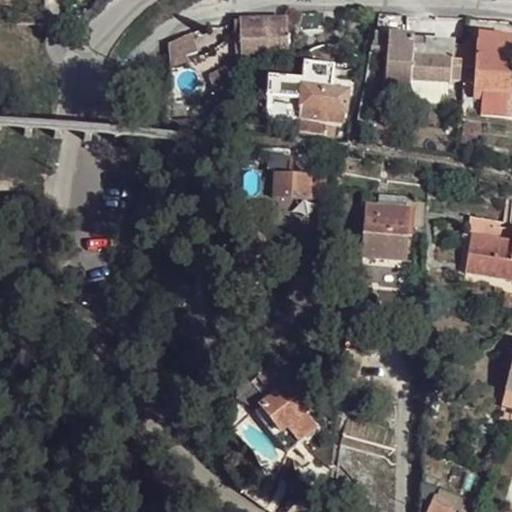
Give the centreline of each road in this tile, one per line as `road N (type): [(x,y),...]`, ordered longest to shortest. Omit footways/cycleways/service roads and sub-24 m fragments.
road 1 (unclassified): [(71,103),(60,187),(86,335),(106,371),(163,434),(254,511)]
road 2 (unclassified): [(511,13),(299,2),(211,10),(172,27),(104,93),(71,103)]
road 3 (residential): [(141,0),(74,77),(71,103)]
